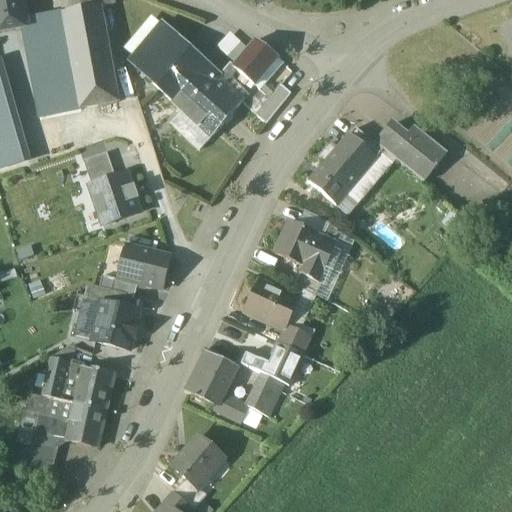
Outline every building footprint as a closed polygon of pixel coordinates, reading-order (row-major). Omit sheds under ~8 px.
[(19,0),(0,0),(0,34),(25,30),(20,1),(19,0)] [(251,0),(255,9),(275,0),(251,0)] [(99,8),(62,15),(65,31),(64,31),(73,76),(76,95),(77,95),(80,111),(113,105),(99,8)] [(197,58),(161,25),(129,63),(173,105),(206,70),(195,60),(197,58)] [(511,26),(502,30),(511,54),(511,26)] [(64,31),(25,38),(34,84),(73,76),(64,31)] [(230,38),(216,54),(230,66),(231,67),(245,51),(230,38)] [(233,69),(232,69),(236,73),(254,88),(278,60),(255,42),(233,69)] [(231,67),(230,66),(218,81),(242,104),(248,97),(229,81),(236,73),(232,69),(233,69),(231,67)] [(0,67),(0,169),(28,162),(0,67)] [(206,70),(173,105),(183,114),(210,140),(242,104),(218,81),(206,70)] [(269,100),(256,117),(266,126),(290,95),(280,87),(273,95),(269,100)] [(273,95),(264,87),(260,92),(269,100),(273,95)] [(76,95),(37,102),(40,119),(80,111),(77,95),(76,95)] [(198,153),(210,140),(183,114),(171,127),(198,153)] [(414,130),(405,140),(390,127),(375,145),(424,184),(446,156),(414,130)] [(356,131),(341,148),(359,164),(375,146),(356,131)] [(338,151),(331,145),(317,161),(324,167),(338,179),(350,165),(351,163),(338,151)] [(375,146),(359,164),(341,148),(338,151),(351,163),(350,165),(363,176),(383,153),(375,146)] [(93,188),(116,180),(107,154),(85,162),(93,188)] [(350,165),(338,179),(324,167),(309,185),(335,208),(346,195),(351,200),(362,186),(357,182),(363,176),(350,165)] [(91,189),(104,228),(140,216),(127,177),(116,180),(93,188),(91,189)] [(318,236),(289,224),(274,256),(303,269),(304,269),(305,268),(318,238),(319,237),(318,236)] [(346,239),(327,225),(318,236),(319,237),(318,238),(337,246),(336,248),(339,249),(346,239)] [(318,238),(305,268),(323,276),(336,248),(337,246),(318,238)] [(170,259),(125,248),(125,249),(123,249),(123,250),(124,251),(117,281),(162,292),(170,259)] [(303,269),(294,285),(315,297),(322,286),(319,284),(323,276),(305,268),(304,269),(303,269)] [(117,281),(102,277),(99,289),(126,295),(134,297),(137,286),(117,281)] [(257,284),(244,312),(285,330),(297,303),(257,284)] [(99,289),(92,287),(88,303),(101,306),(102,304),(123,309),(126,295),(99,289)] [(123,309),(102,304),(101,306),(92,343),(129,352),(132,340),(134,340),(138,326),(136,325),(139,313),(123,309)] [(310,341),(288,331),(280,347),(303,357),(310,341)] [(280,347),(278,346),(263,376),(264,376),(283,385),(288,387),(295,371),(296,372),(303,357),(280,347)] [(71,349),(51,361),(67,365),(70,365),(74,350),(71,349)] [(205,355),(185,393),(214,407),(214,408),(235,368),(234,368),(205,355)] [(67,365),(51,361),(47,376),(64,380),(67,365)] [(70,365),(67,365),(64,380),(62,388),(71,391),(78,392),(83,368),(70,365)] [(114,376),(83,368),(78,392),(75,406),(106,413),(114,376)] [(254,372),(247,369),(244,373),(252,377),(254,372)] [(64,380),(47,376),(42,399),(68,405),(71,391),(62,388),(64,380)] [(264,376),(248,409),(273,422),(284,399),(283,398),(285,394),(280,391),(283,385),(264,376)] [(288,387),(283,385),(280,391),(285,394),(288,387)] [(42,399),(30,396),(25,415),(37,418),(34,432),(38,434),(59,439),(66,441),(75,406),(68,405),(42,399)] [(106,413),(75,406),(66,441),(66,442),(97,449),(106,413)] [(245,416),(225,406),(220,416),(240,426),(245,416)] [(37,418),(25,415),(20,433),(32,439),(34,432),(37,418)] [(59,439),(38,434),(34,432),(32,439),(34,440),(33,445),(56,450),(59,439)] [(199,439),(181,461),(179,459),(171,468),(185,481),(198,492),(199,491),(207,482),(204,479),(222,459),(199,439)] [(56,450),(33,445),(25,477),(48,482),(56,450)] [(198,492),(185,481),(173,495),(192,511),(193,511),(207,498),(199,491),(198,492)] [(192,511),(173,495),(164,504),(168,508),(169,507),(169,506),(175,511),(192,511)]
